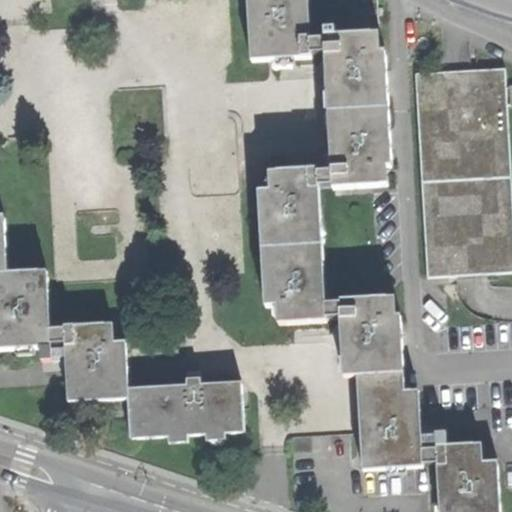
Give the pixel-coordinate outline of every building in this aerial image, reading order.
[(312,54),(326,53),(327,83),(329,112),(389,109),(386,55),(381,55),(380,35),(336,37),(326,38),(324,38),(325,42),(312,43),(308,0),(247,0),(251,60),(312,57),(312,54)] [(324,38),(326,38),(325,32),(336,31),(336,37),(380,35),(377,0),(308,0),(312,43),(325,42),(324,38)] [(488,275),(511,273),(511,179),(506,69),(477,70),(488,275)] [(444,72),(454,277),(488,275),(477,70),(444,72)] [(454,277),(444,72),(416,74),(427,279),(454,277)] [(330,142),(332,172),(318,173),(317,170),(269,173),(270,191),(259,192),(262,249),(322,246),(319,187),(333,186),(333,189),(388,186),(387,168),(392,168),(389,109),(329,112),(330,142)] [(402,374),(400,318),(395,318),(394,300),(339,302),(339,305),(325,306),(322,246),(262,249),(265,307),(276,306),(277,325),(326,323),(326,319),(340,319),(341,346),(343,377),(357,376),(402,374)] [(66,345),(70,404),(129,400),(128,391),(125,342),(113,343),(112,325),(63,328),(64,331),(51,332),(47,273),(8,275),(0,275),(0,351),(10,351),(52,348),(51,346),(66,345)] [(437,452),(421,453),(420,425),(418,393),(403,394),(402,374),(357,376),(361,472),(422,469),(422,466),(437,466),(439,511),(500,511),(498,463),(483,464),(482,446),(436,448),(437,452)] [(186,376),(187,387),(201,386),(201,375),(192,376),(186,376)] [(187,387),(128,391),(129,400),(131,440),(244,433),(241,384),(201,386),(187,387)]
